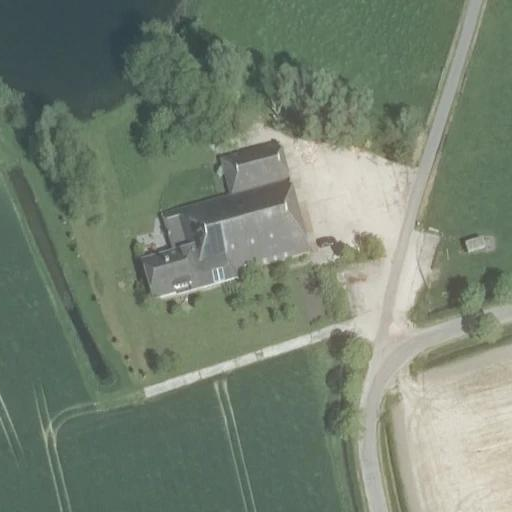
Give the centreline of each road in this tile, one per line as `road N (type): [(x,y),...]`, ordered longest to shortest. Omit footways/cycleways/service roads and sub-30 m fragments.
road 1 (unclassified): [(380,365),(380,322),(476,0)]
road 2 (unclassified): [(375,511),(363,435),(380,365)]
road 3 (unclassified): [(380,365),(414,340),(511,309)]
